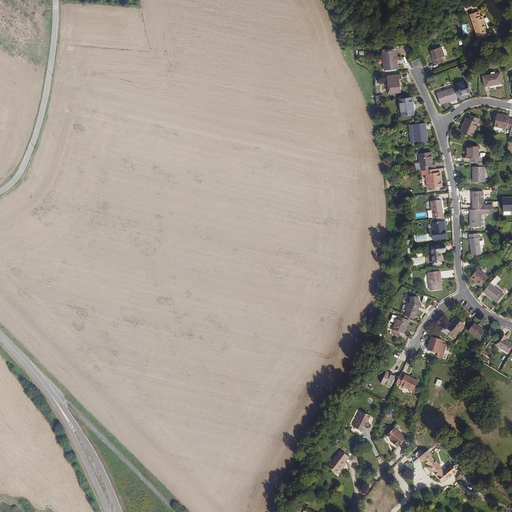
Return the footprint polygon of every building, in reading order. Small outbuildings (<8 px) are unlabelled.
[(483,23),(480,16),(479,11),(470,14),(477,35),(485,32),(484,28),(486,27),(484,23),(483,23)] [(444,56),(440,46),(430,50),(432,55),(431,55),(434,64),(443,61),(442,57),(444,56)] [(396,50),(383,51),(385,70),(398,68),(396,50)] [(502,83),(500,72),(481,75),(483,88),(493,86),(492,85),(502,83)] [(401,91),(400,79),(402,78),(401,73),(393,74),(394,76),(388,77),(389,86),(391,85),(392,92),(401,91)] [(470,90),(466,82),(457,85),(456,81),(453,82),(455,87),(457,95),(470,90)] [(459,98),(457,95),(455,87),(438,93),(442,104),(451,101),(450,99),(453,98),(454,100),(459,98)] [(415,114),(414,103),(414,98),(400,99),(402,116),(415,114)] [(510,130),(511,121),(511,118),(508,118),(509,115),(497,112),(494,125),(494,127),(510,130)] [(472,137),(478,124),(477,123),(479,119),(470,115),(469,119),(467,119),(462,132),(472,137)] [(427,143),(425,123),(414,124),(416,143),(427,143)] [(479,157),(478,146),(467,147),(467,158),(469,157),(470,162),(476,162),(482,162),(481,157),(479,157)] [(432,164),(430,152),(418,153),(419,162),(414,163),(415,166),(415,171),(422,170),(432,169),(432,164)] [(485,181),(484,165),(483,165),(483,161),(482,162),(476,162),(476,165),(473,165),(473,181),(485,181)] [(441,186),(441,172),(438,172),(438,168),(435,169),(432,169),(422,170),(422,175),(427,175),(427,187),(441,186)] [(482,204),(482,191),(472,191),(472,209),(490,208),(492,208),(492,204),(482,204)] [(511,196),(502,197),(503,208),(503,212),(511,212),(511,196)] [(443,217),(441,200),(430,201),(431,210),(431,219),(441,218),(443,217)] [(490,212),(490,208),(472,209),(470,209),(470,225),(481,225),(481,213),(490,212)] [(443,239),(442,222),(443,222),(443,218),(441,218),(431,219),(428,219),(429,225),(432,224),(433,232),(430,233),(431,241),(443,239)] [(481,255),(478,233),(469,234),(471,256),(481,255)] [(442,254),(445,254),(444,248),(431,249),(433,266),(444,264),(442,254)] [(488,277),(478,269),(470,278),(480,287),(488,277)] [(442,289),(440,271),(427,273),(429,290),(442,289)] [(502,294),(494,287),(501,279),(497,275),(493,279),(482,292),(495,303),(502,294)] [(413,319),(418,306),(417,297),(409,298),(409,303),(404,315),(413,319)] [(399,326),(402,319),(397,316),(394,324),(399,326)] [(456,337),(464,324),(454,318),(446,330),(456,337)] [(408,336),(414,324),(402,319),(399,326),(395,335),(404,339),(405,335),(408,336)] [(484,332),(474,323),(468,331),(478,340),(484,332)] [(509,353),(511,347),(511,343),(506,340),(508,337),(502,335),(496,346),(509,353)] [(441,343),(441,341),(431,338),(427,351),(438,354),(441,343)] [(448,345),(441,343),(437,358),(444,360),(448,345)] [(389,388),(395,376),(387,372),(381,383),(389,388)] [(412,391),(417,381),(404,374),(404,376),(401,374),(396,383),(412,391)] [(368,423),(369,421),(371,417),(361,412),(353,427),(363,433),(365,428),(367,429),(370,424),(368,423)] [(405,439),(394,428),(387,435),(392,441),(391,442),(397,447),(401,443),(405,439)] [(440,484),(454,472),(448,465),(441,470),(430,458),(433,456),(428,451),(421,457),(416,461),(421,466),(424,464),(427,469),(425,471),(429,476),(432,474),(440,484)] [(346,463),(350,459),(341,452),(328,468),(336,475),(340,471),(342,468),(343,468),(347,464),(346,463)] [(416,461),(421,457),(418,453),(412,458),(413,459),(415,462),(416,461)] [(453,484),(459,479),(455,473),(449,478),(453,484)]
